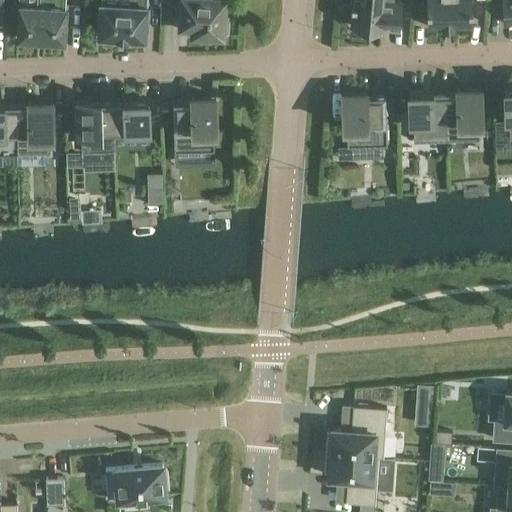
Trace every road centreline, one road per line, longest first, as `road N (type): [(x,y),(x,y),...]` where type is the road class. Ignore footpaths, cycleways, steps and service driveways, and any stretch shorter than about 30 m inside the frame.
road 1 (residential): [(290,61),(0,70)]
road 2 (residential): [(263,413),(0,434)]
road 3 (residential): [(263,413),(282,162)]
road 4 (residential): [(511,56),(290,61)]
